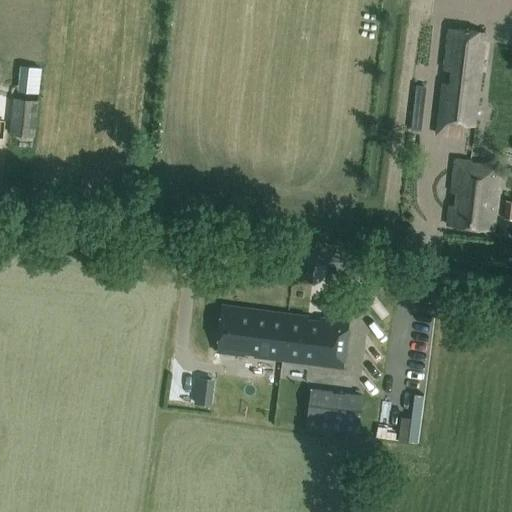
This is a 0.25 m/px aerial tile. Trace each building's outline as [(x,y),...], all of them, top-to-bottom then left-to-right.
[(441,82),(435,135),(447,137),(448,136),(462,137),(463,126),(476,127),(488,32),(447,27),(442,70),(450,71),(448,82),(441,82)] [(36,136),(39,100),(14,97),(10,133),(36,136)] [(494,229),(500,164),(454,159),(448,225),(494,229)] [(283,359),(288,314),(224,306),(219,351),(283,359)] [(283,359),(343,367),(349,322),(320,318),(320,321),(308,319),(308,317),(288,314),(283,359)] [(164,372),(164,385),(180,385),(180,372),(164,372)] [(195,387),(214,389),(215,378),(197,375),(195,387)] [(359,434),(364,395),(311,389),(306,428),(359,434)] [(230,409),(226,393),(214,396),(219,412),(230,409)]
